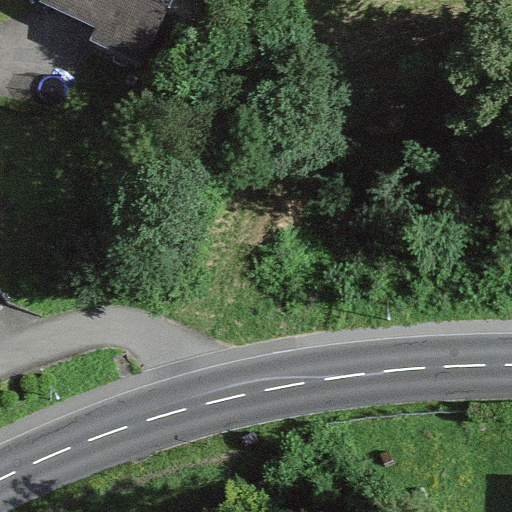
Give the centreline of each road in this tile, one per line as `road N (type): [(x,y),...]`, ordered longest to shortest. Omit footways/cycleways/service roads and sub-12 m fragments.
road 1 (tertiary): [(188,405),(296,383),(511,365)]
road 2 (residential): [(0,356),(82,326),(154,332),(171,352),(188,405)]
road 3 (tertiary): [(0,481),(188,405)]
